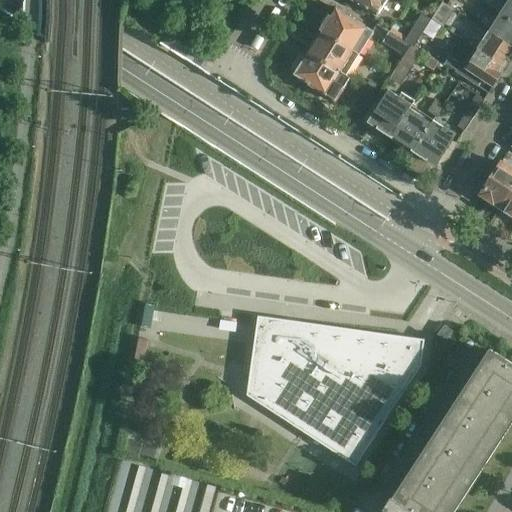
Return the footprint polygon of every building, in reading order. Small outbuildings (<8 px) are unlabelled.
[(387,0),(351,0),(377,16),(387,0)] [(511,0),(510,0),(500,16),(511,23),(511,0)] [(442,3),(431,20),(441,27),(452,9),(442,3)] [(321,32),(359,55),(373,33),(336,9),(331,18),(330,17),(329,19),(328,18),(324,19),(320,25),(321,29),(322,29),(321,32)] [(421,15),(412,29),(421,35),(430,21),(421,15)] [(511,48),(511,23),(500,16),(489,33),(511,48)] [(321,32),(307,53),(349,79),(350,78),(346,76),(359,55),(321,32)] [(404,55),(409,46),(410,45),(390,33),(383,43),(404,55)] [(505,69),(506,68),(511,58),(511,48),(489,33),(477,51),(505,69)] [(412,45),(389,80),(399,87),(422,52),(412,45)] [(494,87),(495,84),(505,69),(477,51),(473,58),(467,54),(461,65),(448,57),(444,64),(455,72),(455,73),(478,88),(483,80),(494,87)] [(349,79),(307,53),(293,76),(325,96),(329,90),(339,96),(349,79)] [(369,81),(364,89),(373,94),(378,86),(369,81)] [(373,94),(364,89),(358,85),(344,106),(361,117),(374,95),(373,94)] [(391,139),(398,129),(410,111),(395,101),(397,98),(390,94),(370,123),(379,130),(378,131),(380,132),(381,135),(387,139),(390,138),(391,139)] [(435,100),(427,112),(436,118),(444,106),(435,100)] [(463,132),(475,115),(468,110),(456,127),(463,132)] [(391,139),(413,153),(431,125),(410,111),(398,129),(391,139)] [(431,125),(413,153),(414,154),(415,157),(421,161),(424,161),(427,162),(428,161),(435,166),(455,136),(448,131),(446,135),(431,125)] [(511,189),(511,170),(501,163),(480,196),(499,209),(511,189)] [(511,189),(499,209),(511,216),(511,189)] [(258,317),(250,374),(264,383),(256,397),(307,430),(355,462),(353,465),(354,466),(356,467),(421,367),(423,349),(425,340),(422,340),(421,340),(421,341),(350,334),(286,327),(287,321),(258,317)] [(445,342),(452,332),(444,326),(436,335),(445,342)] [(448,511),(511,413),(511,364),(494,353),(397,502),(391,498),(383,510),(386,511),(448,511)]
